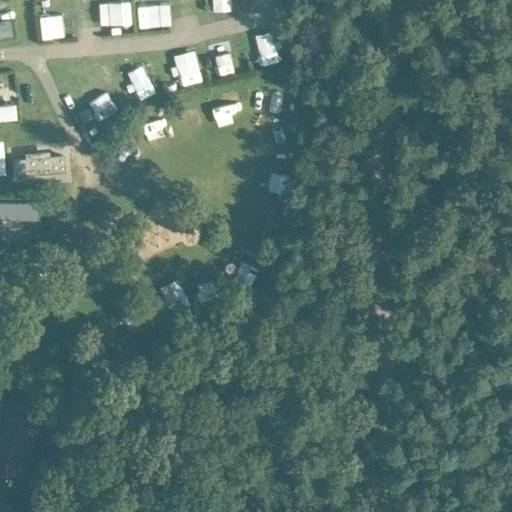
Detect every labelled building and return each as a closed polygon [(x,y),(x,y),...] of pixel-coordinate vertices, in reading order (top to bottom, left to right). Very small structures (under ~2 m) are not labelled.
[(113,0),(114,18),(145,17),(144,0),(113,0)] [(147,0),(151,20),(182,15),(179,0),(147,0)] [(56,28),(86,26),(84,10),(54,12),(56,28)] [(0,14),(0,27),(23,25),(22,12),(0,14)] [(273,54),(295,52),(292,22),(270,24),(273,54)] [(228,66),(242,63),(236,35),(222,38),(228,66)] [(179,47),(187,78),(206,73),(197,42),(179,47)] [(138,63),(149,90),(171,81),(160,54),(138,63)] [(94,91),(112,119),(127,110),(109,81),(94,91)] [(211,94),(194,98),(199,115),(215,110),(211,94)] [(0,113),(28,110),(27,97),(0,99),(0,113)] [(178,108),(161,113),(167,132),(184,127),(178,108)] [(302,136),(302,122),(276,121),(276,135),(302,136)] [(2,132),(6,165),(19,163),(14,130),(2,132)] [(128,146),(147,162),(156,152),(136,136),(128,146)] [(288,219),(292,198),(272,194),(267,215),(288,219)] [(271,261),(270,243),(243,243),(244,262),(271,261)] [(16,459),(41,467),(57,414),(32,406),(16,459)] [(0,511),(18,511),(23,494),(2,489),(0,497),(0,511)]
